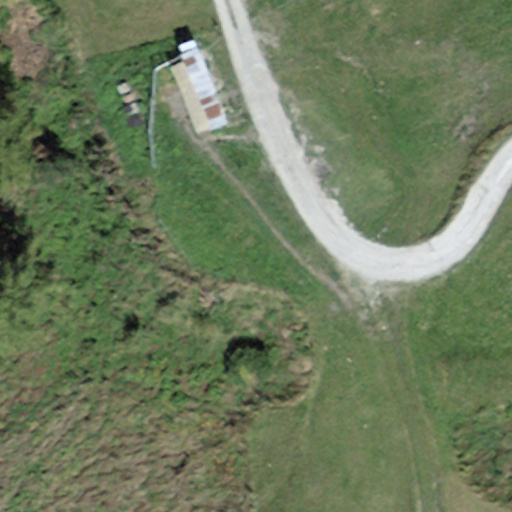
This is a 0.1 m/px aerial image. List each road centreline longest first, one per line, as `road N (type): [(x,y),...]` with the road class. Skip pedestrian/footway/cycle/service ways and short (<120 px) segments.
road 1 (track): [(219,0),(305,214),(342,263),(388,268),(434,258),(470,227),(511,162)]
road 2 (track): [(342,263),(401,393),(419,511)]
